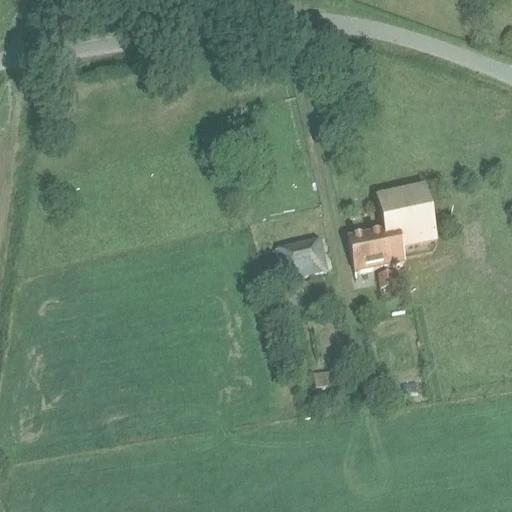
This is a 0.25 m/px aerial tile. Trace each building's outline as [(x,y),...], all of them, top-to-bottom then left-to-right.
[(429,209),(424,189),(375,200),(382,235),(348,242),(355,276),(403,266),(401,253),(436,246),(429,209)] [(275,254),(279,273),(281,285),(326,275),(319,244),(275,254)] [(391,295),(394,294),(390,277),(378,280),(382,297),(385,296),(386,302),(393,301),(391,295)] [(275,298),(280,322),(299,318),(293,294),(275,298)] [(342,374),(313,378),(315,392),(344,388),(342,374)]
